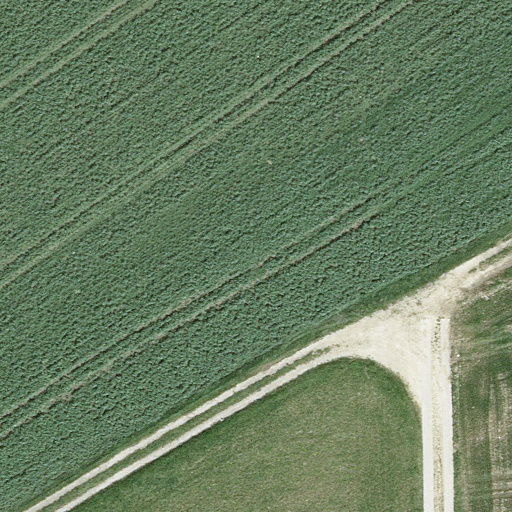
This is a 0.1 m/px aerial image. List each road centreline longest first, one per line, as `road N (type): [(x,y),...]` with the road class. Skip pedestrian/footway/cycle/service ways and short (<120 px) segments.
road 1 (track): [(56,511),(511,259)]
road 2 (track): [(432,511),(427,304)]
